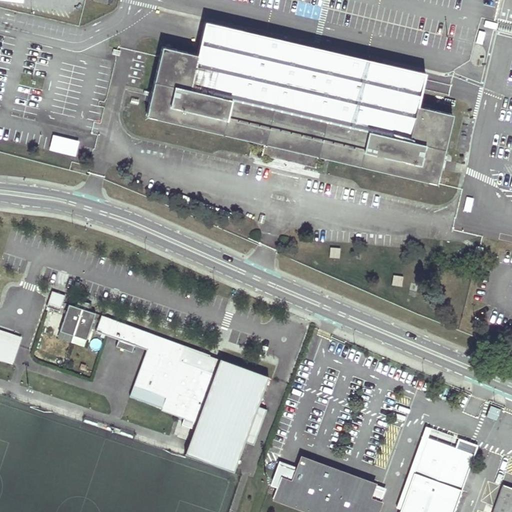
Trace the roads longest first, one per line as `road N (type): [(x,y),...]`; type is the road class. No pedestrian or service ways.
road 1 (unclassified): [(0,197),(124,226),(511,391)]
road 2 (unclassified): [(511,379),(121,213),(0,187)]
